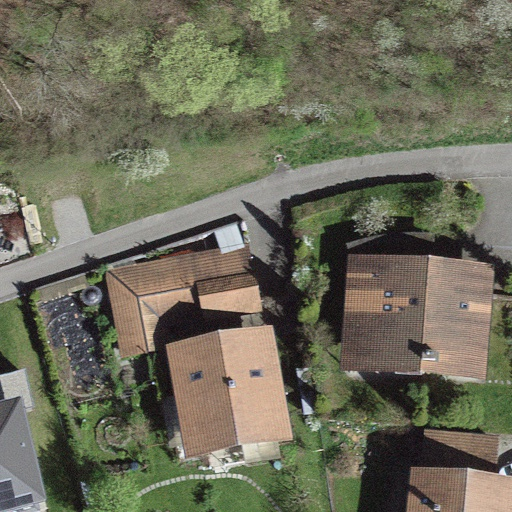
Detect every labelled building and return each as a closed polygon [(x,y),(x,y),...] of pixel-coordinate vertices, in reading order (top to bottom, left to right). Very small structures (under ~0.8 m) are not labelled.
[(109,279),(127,354),(164,347),(160,325),(250,308),(239,251),(138,268),(109,279)] [(446,272),(398,270),(354,280),(361,321),(372,322),(369,359),(422,364),(422,368),(474,373),(481,287),(445,284),(446,272)] [(215,360),(187,365),(201,445),(271,432),(257,353),(249,354),(246,341),(213,347),(215,360)] [(19,400),(0,404),(0,506),(41,497),(19,400)] [(425,436),(420,487),(490,493),(494,442),(425,436)] [(420,487),(418,511),(509,511),(511,495),(490,493),(420,487)]
